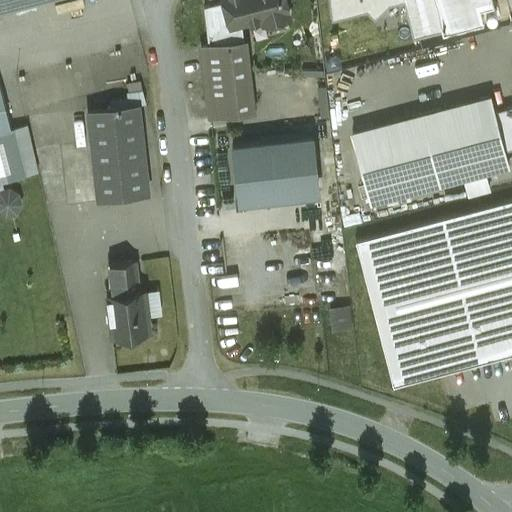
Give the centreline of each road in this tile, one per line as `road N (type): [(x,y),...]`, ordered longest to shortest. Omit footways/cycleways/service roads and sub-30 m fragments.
road 1 (unclassified): [(201,395),(172,94),(152,0)]
road 2 (tertiary): [(504,511),(379,432),(201,395)]
road 3 (tertiary): [(201,395),(0,411)]
